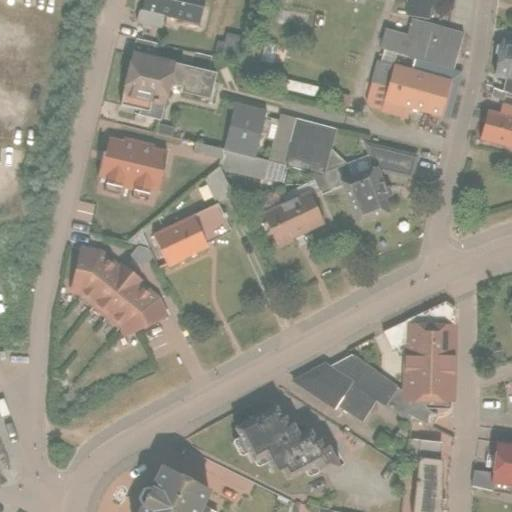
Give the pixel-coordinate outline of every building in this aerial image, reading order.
[(190,0),(144,0),(143,9),(187,18),(190,0)] [(410,0),(409,15),(428,17),(429,0),(410,0)] [(458,66),(466,31),(412,19),(410,28),(383,22),(377,47),(458,66)] [(511,76),(511,43),(501,41),(495,73),(511,76)] [(222,68),(132,48),(119,108),(172,120),(180,85),(216,93),(222,68)] [(457,74),(397,58),(385,106),(413,113),(415,104),(447,112),(457,74)] [(273,110),(235,101),(223,146),(260,155),(265,137),(271,114),(273,110)] [(504,109),(488,106),(481,139),(511,146),(511,103),(505,102),(504,109)] [(301,117),(285,113),(284,117),(271,114),(265,137),(279,140),(274,157),(290,161),(301,117)] [(340,127),(301,117),(290,161),(329,171),(335,148),(340,127)] [(95,189),(161,204),(172,155),(105,140),(95,189)] [(421,155),(373,144),(378,153),(383,164),(385,170),(416,178),(421,155)] [(335,148),(329,171),(337,191),(346,187),(343,180),(383,164),(378,153),(354,161),(335,148)] [(385,170),(383,164),(343,180),(346,187),(363,228),(402,211),(385,170)] [(310,189),(263,212),(279,246),(327,223),(310,189)] [(220,200),(150,232),(169,273),(238,241),(220,200)] [(104,261),(80,254),(68,294),(79,296),(94,307),(108,319),(123,331),(128,340),(165,315),(150,299),(136,286),(121,274),(104,261)] [(455,405),(458,308),(447,298),(377,331),(385,350),(401,343),(406,344),(403,388),(350,355),(291,378),(334,408),(337,404),(362,420),(376,402),(409,419),(431,427),(444,405),(455,405)] [(288,474),(322,456),(328,467),(341,460),(330,440),(321,445),(312,429),(295,438),(278,405),(235,427),(239,434),(231,438),(241,458),(250,453),(259,471),(272,464),(276,472),(285,467),(288,474)] [(445,511),(450,436),(431,427),(409,419),(404,511),(445,511)] [(511,446),(495,445),(493,462),(490,487),(511,489),(511,446)] [(162,466),(139,511),(203,511),(214,491),(162,466)]
